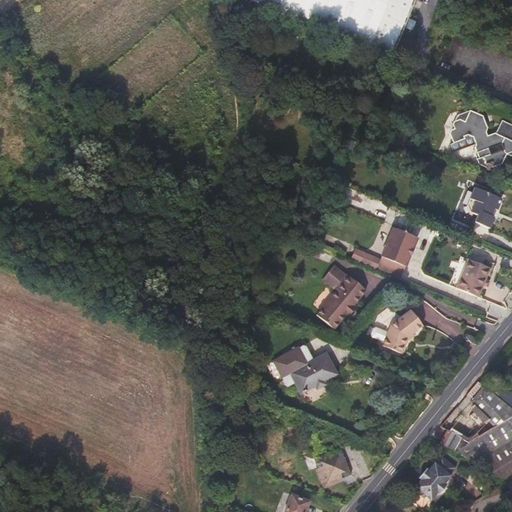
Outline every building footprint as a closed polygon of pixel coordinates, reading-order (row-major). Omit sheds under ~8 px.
[(392,57),(414,0),(250,0),(368,48),(392,57)] [(357,110),(359,104),(348,101),(345,109),(356,113),(357,110)] [(511,125),(502,120),(495,133),(494,133),(487,136),(486,132),(487,128),(482,116),(470,110),(465,122),(460,120),(453,125),(452,125),(451,130),(449,134),(453,143),(465,139),(464,137),(467,135),(473,137),(473,139),(477,147),(473,151),(474,156),(477,154),(479,160),(480,163),(487,166),(492,168),(493,167),(499,165),(501,164),(507,152),(511,154),(511,153),(511,125)] [(465,122),(470,110),(457,116),(453,125),(460,120),(465,122)] [(492,168),(487,166),(480,163),(479,160),(477,161),(478,164),(486,168),(485,169),(489,171),(489,170),(497,173),(500,167),(499,165),(493,167),(492,168)] [(497,211),(502,199),(474,187),(467,206),(470,212),(470,213),(477,216),(474,223),(490,229),(494,217),(492,216),(494,209),(497,211)] [(410,257),(414,248),(413,248),(417,238),(393,228),(387,244),(382,257),(405,267),(409,257),(410,257)] [(484,280),(489,268),(469,260),(457,289),(477,297),(482,285),(484,280)] [(353,306),(366,291),(346,274),(334,288),(337,290),(316,315),(334,329),(346,315),(348,316),(355,307),(353,306)] [(414,332),(422,326),(410,311),(391,326),(388,332),(384,342),(383,346),(402,353),(408,340),(407,338),(414,332)] [(384,342),(388,332),(376,327),(373,328),(370,334),(372,337),(384,342)] [(313,361),(304,344),(298,347),(307,364),(313,361)] [(336,374),(325,354),(313,361),(307,364),(298,347),(273,361),(282,378),(283,377),(288,386),(295,383),(301,394),(316,387),(318,390),(325,386),(323,381),(336,374)] [(501,392),(496,387),(487,381),(483,386),(488,390),(496,397),(497,397),(501,392)] [(470,402),(483,386),(478,382),(466,396),(470,402)] [(511,394),(504,389),(501,392),(497,397),(496,397),(488,390),(483,386),(470,402),(469,403),(472,406),(474,404),(496,425),(493,427),(478,436),(468,443),(461,438),(460,438),(461,438),(449,431),(447,430),(439,444),(454,452),(473,463),(504,480),(511,475),(511,394)] [(263,418),(267,409),(247,400),(243,409),(244,410),(263,418)] [(496,425),(474,404),(472,406),(493,427),(496,425)] [(468,443),(478,436),(476,433),(468,439),(451,429),(449,431),(461,438),(460,438),(461,438),(468,443)] [(351,475),(341,449),(314,459),(318,468),(315,470),(318,478),(321,477),(321,476),(325,486),(334,482),(335,485),(344,481),(342,479),(351,475)] [(444,484),(451,476),(450,475),(455,468),(441,457),(435,464),(434,463),(428,470),(426,469),(418,478),(421,480),(414,488),(416,488),(408,497),(423,509),(423,508),(430,500),(431,501),(437,494),(437,493),(439,495),(446,485),(445,484),(444,484)] [(304,511),(309,502),(291,495),(284,511),(304,511)]
